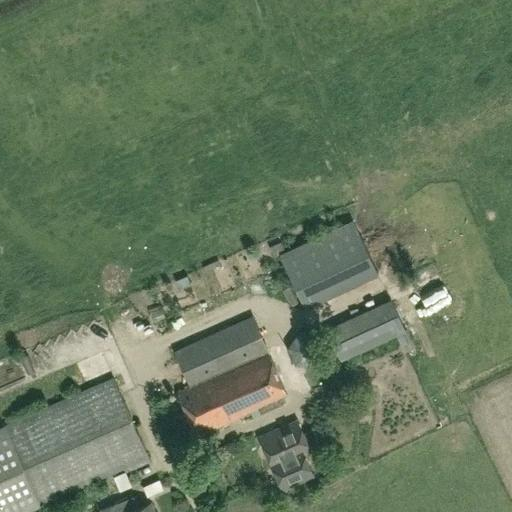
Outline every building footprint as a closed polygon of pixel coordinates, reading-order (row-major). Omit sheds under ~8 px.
[(355,227),(285,259),(307,309),(378,276),(355,227)] [(215,295),(219,303),(238,295),(234,287),(215,295)] [(253,317),(175,351),(191,385),(177,391),(196,434),(287,394),(268,352),(268,351),(253,317)] [(98,376),(120,366),(113,350),(91,360),(98,376)] [(113,378),(4,427),(0,428),(0,511),(24,511),(148,456),(113,378)] [(311,450),(297,419),(259,436),(283,489),(314,475),(304,453),(311,450)] [(139,462),(125,468),(131,483),(146,477),(139,462)] [(98,493),(65,502),(67,511),(89,511),(102,508),(98,493)] [(154,511),(150,502),(138,507),(133,496),(103,509),(103,511),(154,511)]
